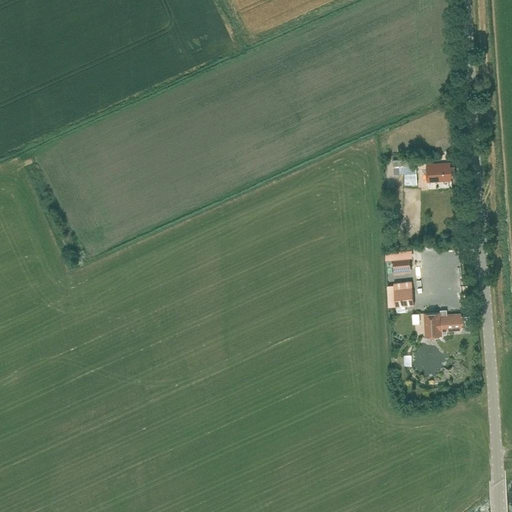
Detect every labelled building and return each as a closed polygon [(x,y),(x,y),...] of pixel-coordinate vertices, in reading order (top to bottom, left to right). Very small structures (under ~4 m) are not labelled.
[(425,161),(424,156),(398,157),(399,173),(405,173),(405,183),(415,183),(415,172),(417,172),(416,162),(425,161)] [(456,166),(452,166),(452,162),(428,163),(429,181),(453,180),(453,175),(457,175),(456,166)] [(410,256),(393,258),(394,272),(411,271),(410,256)] [(406,306),(415,305),(412,282),(394,283),(397,307),(406,306)] [(462,316),(462,313),(447,314),(443,315),(443,312),(425,313),(427,335),(443,334),(443,330),(462,329),(462,330),(463,330),(462,326),(465,326),(465,316),(462,316)]
